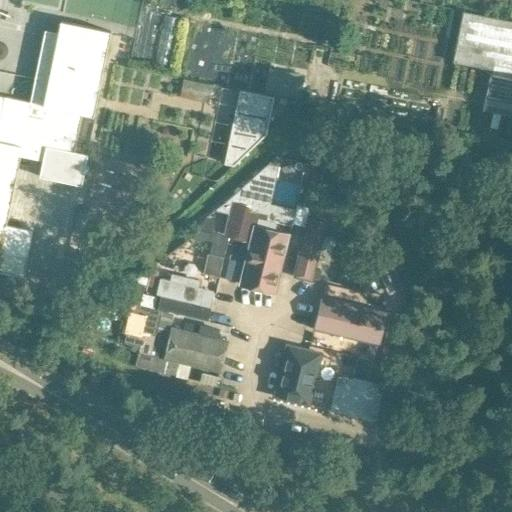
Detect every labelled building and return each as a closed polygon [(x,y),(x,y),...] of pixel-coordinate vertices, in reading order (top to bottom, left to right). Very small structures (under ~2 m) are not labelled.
[(511,20),(509,20),(463,11),(453,62),(511,74),(511,20)] [(0,272),(21,276),(23,277),(32,230),(6,225),(20,155),(71,166),(81,114),(93,116),(110,31),(61,21),(58,33),(45,30),(30,102),(0,95),(0,272)] [(183,76),(177,94),(208,103),(213,85),(183,76)] [(239,89),(224,164),(233,166),(266,134),(273,96),(239,89)] [(321,210),(324,198),(312,195),(299,192),(296,204),(321,210)] [(341,215),(344,203),(324,198),(321,210),(341,215)] [(250,199),(249,205),(248,211),(268,216),(271,204),(250,199)] [(311,282),(326,224),(305,219),(291,277),(311,282)] [(282,234),(255,227),(240,291),(267,297),(282,234)] [(133,282),(128,302),(130,303),(153,308),(156,297),(142,294),(145,285),(133,282)] [(218,296),(162,283),(158,300),(162,300),(159,315),(211,326),(218,296)] [(388,314),(321,298),(314,331),(380,347),(388,314)] [(384,338),(396,341),(401,320),(389,317),(384,338)] [(228,344),(173,331),(167,358),(166,359),(222,372),(228,344)] [(142,338),(138,352),(150,354),(153,341),(142,338)] [(360,344),(357,357),(369,360),(372,347),(360,344)] [(324,356),(302,351),(289,403),(311,408),(324,356)] [(138,352),(135,365),(163,372),(166,359),(167,358),(150,354),(138,352)] [(357,357),(357,358),(352,377),(364,380),(369,360),(357,357)] [(384,385),(364,380),(352,377),(346,403),(344,412),(344,413),(375,421),(384,385)]
